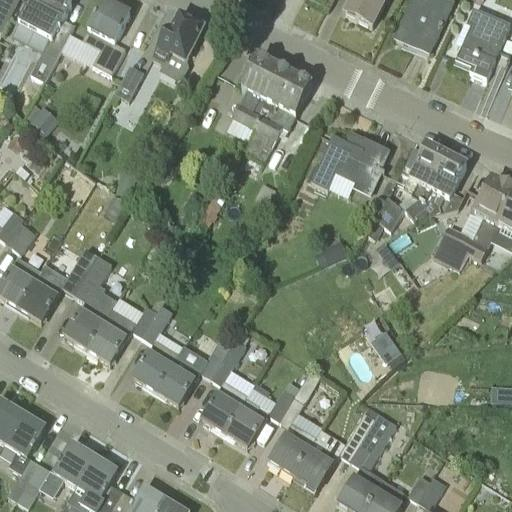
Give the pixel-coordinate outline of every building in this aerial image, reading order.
[(18,0),(0,0),(0,39),(20,1),(18,0)] [(37,0),(32,9),(28,7),(17,29),(51,47),(33,81),(46,88),(71,39),(61,33),(65,26),(72,11),(68,9),(72,0),(37,0)] [(354,0),(346,16),(357,21),(355,25),(371,33),(387,1),(385,0),(354,0)] [(429,61),(453,8),(437,0),(415,0),(394,45),(429,61)] [(117,13),(106,7),(105,8),(103,7),(87,38),(81,47),(100,57),(92,72),(111,82),(125,55),(115,50),(130,21),(116,14),(117,13)] [(486,87),(510,32),(473,16),(466,33),(470,34),(455,69),(471,75),(469,80),(486,87)] [(187,68),(204,35),(179,22),(172,36),(167,33),(151,64),(163,71),(159,77),(176,86),(183,84),(189,74),(187,68)] [(511,57),(511,46),(506,44),(501,56),(511,60),(511,57)] [(275,92),(283,77),(257,63),(241,96),(246,99),(237,116),(238,116),(233,126),(253,136),(259,125),(252,121),(259,109),(265,113),(271,102),(264,99),(269,88),(275,92)] [(128,107),(142,79),(128,72),(113,100),(128,107)] [(259,125),(253,136),(244,155),(245,155),(244,157),(265,168),(282,135),(288,138),(312,91),(283,77),(275,92),(269,88),(264,99),(271,102),(265,113),(259,109),(252,121),(259,125)] [(43,112),(40,115),(30,126),(46,140),(58,126),(43,112)] [(348,150),(332,142),(310,189),(328,197),(335,181),(354,190),(352,194),(370,203),(382,178),(378,176),(386,159),(352,143),(348,150)] [(418,190),(412,201),(421,204),(426,207),(432,197),(450,163),(427,151),(409,186),(418,190)] [(174,160),(167,157),(154,185),(161,188),(174,160)] [(418,206),(405,216),(415,227),(441,218),(457,216),(463,203),(453,198),(466,172),(450,163),(432,197),(426,207),(421,204),(418,206)] [(52,188),(72,198),(84,177),(64,166),(52,188)] [(137,177),(121,174),(114,200),(130,204),(137,177)] [(499,233),(511,206),(511,196),(492,187),(482,206),(478,204),(472,216),(484,222),(473,244),(448,232),(432,264),(459,278),(469,262),(482,269),(489,253),(499,233)] [(276,195),(262,188),(254,204),(268,211),(276,195)] [(128,209),(114,200),(103,218),(117,227),(128,209)] [(390,238),(399,223),(403,217),(398,212),(388,203),(387,202),(383,209),(375,226),(367,240),(375,246),(382,233),(390,238)] [(222,210),(213,204),(199,226),(209,232),(222,210)] [(511,206),(499,233),(511,239),(511,206)] [(0,244),(6,249),(24,226),(15,218),(2,235),(0,233),(0,244)] [(21,261),(36,240),(25,233),(9,253),(21,261)] [(340,248),(322,255),(327,268),(345,261),(340,248)] [(327,268),(322,256),(314,260),(319,272),(327,268)] [(73,303),(97,264),(86,258),(67,288),(62,296),(73,303)] [(0,304),(18,316),(35,288),(41,278),(18,264),(0,293),(0,304)] [(87,357),(109,322),(112,317),(117,308),(103,300),(105,297),(99,293),(111,273),(97,264),(73,303),(85,310),(64,344),(87,357)] [(41,329),(58,302),(62,295),(62,296),(67,288),(44,273),(41,278),(35,288),(18,316),(41,329)] [(109,322),(87,357),(110,371),(131,337),(142,344),(157,319),(146,312),(134,331),(112,317),(109,322)] [(173,372),(178,363),(155,349),(157,344),(173,319),(161,312),(157,319),(142,344),(153,351),(149,358),(133,385),(156,399),(173,372)] [(370,348),(389,375),(404,364),(385,337),(370,348)] [(226,385),(246,352),(235,345),(211,386),(222,393),(202,427),(224,441),(246,405),(249,399),(226,385)] [(211,386),(228,356),(217,349),(202,374),(179,360),(178,363),(173,372),(156,399),(179,413),(199,379),(211,386)] [(293,483),(315,444),(292,430),(320,383),(310,377),(294,403),(279,428),(290,435),(269,469),(293,483)] [(511,409),(511,394),(491,393),(491,409),(511,409)] [(279,428),(294,403),(283,396),(268,421),(279,428)] [(246,405),(224,441),(247,455),(264,428),(266,424),(256,419),(260,413),(246,405)] [(0,450),(3,452),(22,421),(0,407),(0,450)] [(368,414),(364,419),(375,426),(378,420),(368,414)] [(349,467),(375,426),(364,419),(345,451),(321,436),(315,444),(293,483),(316,497),(338,460),(349,467)] [(339,511),(368,511),(384,487),(368,477),(396,432),(378,420),(375,426),(349,467),(360,474),(355,483),(338,511),(339,511)] [(17,509),(29,490),(40,471),(28,463),(45,435),(22,421),(3,452),(16,460),(8,473),(20,481),(7,503),(17,509)] [(75,496),(94,464),(71,451),(54,479),(40,471),(29,490),(17,509),(22,511),(30,511),(42,493),(54,501),(62,488),(75,496)] [(114,511),(122,498),(109,490),(117,478),(94,464),(75,496),(68,509),(72,511),(114,511)] [(419,510),(430,488),(420,482),(407,503),(419,510)] [(430,488),(419,510),(422,511),(433,511),(446,492),(432,484),(430,488)] [(384,487),(368,511),(400,511),(401,511),(398,509),(404,499),(384,487)] [(163,511),(166,508),(143,494),(136,506),(122,498),(114,511),(163,511)]
